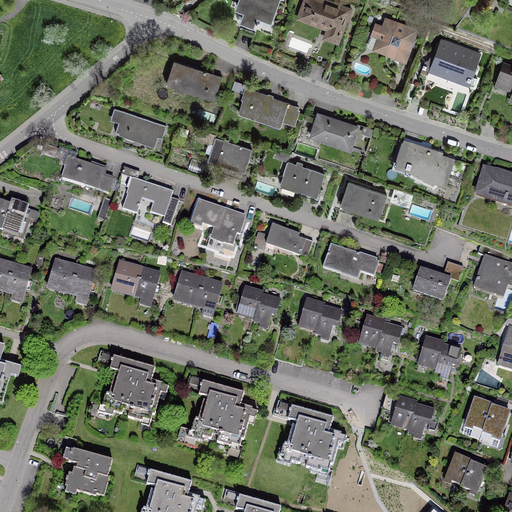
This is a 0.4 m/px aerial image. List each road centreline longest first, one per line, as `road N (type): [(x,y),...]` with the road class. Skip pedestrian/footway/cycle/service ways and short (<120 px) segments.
road 1 (residential): [(0,508),(52,363),(86,334),(108,333),(367,404)]
road 2 (residential): [(438,262),(38,126)]
road 3 (residential): [(160,21),(263,73),(511,156)]
road 4 (residential): [(160,21),(38,126)]
